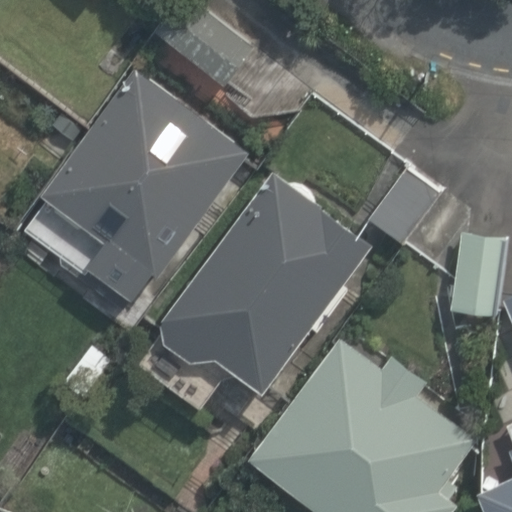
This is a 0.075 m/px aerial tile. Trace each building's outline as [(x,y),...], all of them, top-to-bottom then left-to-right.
[(253,43),(193,0),(174,0),(153,30),(225,82),(253,43)] [(244,148),(135,64),(39,189),(104,238),(85,262),(130,296),(244,148)] [(441,189),(405,162),(367,215),(402,241),(441,189)] [(372,242),(270,165),(159,311),(162,337),(190,358),(216,354),(261,388),(372,242)] [(491,309),(500,233),(457,227),(448,304),(491,309)] [(382,360),(335,325),(241,452),(321,511),(442,511),(451,500),(432,486),(471,433),(417,394),(428,379),(390,351),(382,360)] [(511,511),(511,443),(505,447),(511,462),(511,470),(473,486),(484,511),(511,511)]
